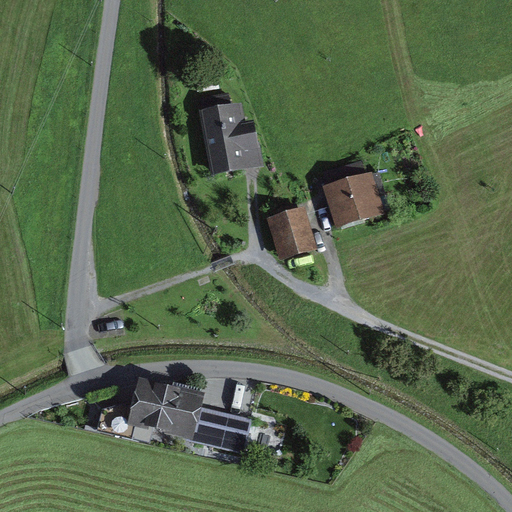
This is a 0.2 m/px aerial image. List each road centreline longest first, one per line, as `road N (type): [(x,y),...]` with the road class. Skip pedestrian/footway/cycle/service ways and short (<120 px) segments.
road 1 (residential): [(73,314),(254,258),(342,309),(511,379)]
road 2 (unclassified): [(86,382),(141,370),(286,376),(368,405),(454,455),(511,509)]
road 3 (unclassified): [(73,314),(109,0)]
road 4 (track): [(89,168),(120,240),(150,265),(184,276)]
